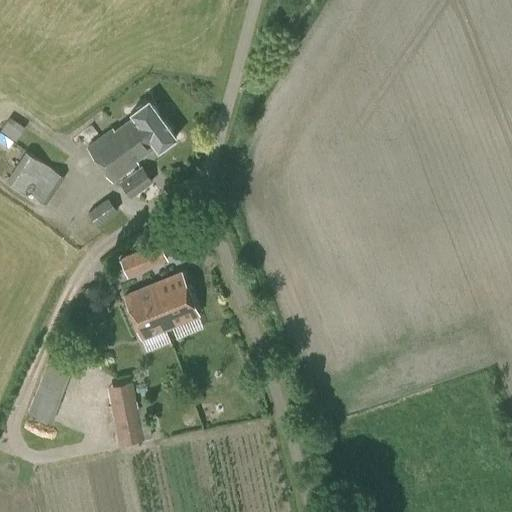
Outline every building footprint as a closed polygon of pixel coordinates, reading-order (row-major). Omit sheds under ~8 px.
[(158,149),(176,136),(149,99),(131,112),(133,115),(114,128),(112,126),(87,145),(112,181),(138,162),(137,160),(156,146),(158,149)] [(9,115),(0,127),(0,129),(15,140),(25,127),(9,115)] [(47,203),(64,175),(25,150),(6,180),(29,194),(30,192),(47,203)] [(131,196),(153,180),(142,165),(120,180),(131,196)] [(97,225),(118,210),(108,197),(88,212),(97,225)] [(140,248),(148,268),(168,259),(160,240),(140,248)] [(128,276),(148,268),(140,248),(120,257),(128,276)] [(157,307),(165,327),(198,313),(181,270),(154,282),(163,304),(157,307)] [(142,336),(165,327),(157,307),(163,304),(154,282),(124,294),(142,336)] [(31,415),(53,421),(68,360),(45,355),(31,415)] [(136,391),(147,390),(146,382),(135,384),(136,391)] [(134,388),(109,393),(118,443),(152,437),(145,404),(137,406),(134,388)]
